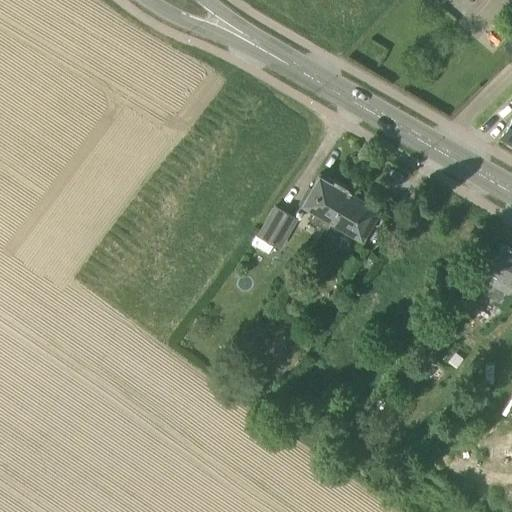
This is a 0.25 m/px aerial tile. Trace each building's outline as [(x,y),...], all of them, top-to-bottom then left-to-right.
[(511,118),(501,136),(511,142),(511,118)] [(333,182),(319,174),(302,198),(318,208),(312,218),(326,226),(324,229),(324,230),(326,227),(331,219),(349,188),(349,187),(348,188),(334,180),(333,182)] [(361,238),(379,208),(349,191),(350,188),(349,188),(331,219),(326,227),(324,230),(334,236),(340,225),(361,238)] [(280,246),(297,217),(275,205),(259,233),(280,246)] [(473,292),(480,296),(505,310),(511,297),(511,248),(501,242),(486,269),(473,292)] [(448,320),(464,299),(452,290),(436,311),(448,320)]
